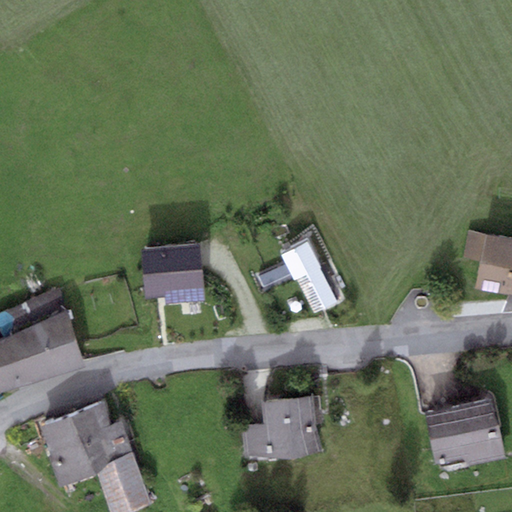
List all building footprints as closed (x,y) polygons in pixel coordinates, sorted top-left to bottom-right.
[(511,285),(511,236),(489,233),(489,234),(472,231),(468,253),(485,256),(480,279),(511,285)] [(297,273),(315,308),(338,296),(334,287),(332,287),(320,264),(321,263),(308,236),(283,249),(295,274),(297,273)] [(197,242),(147,246),(150,289),(169,287),(170,298),(201,295),(197,242)] [(0,377),(3,384),(81,359),(67,308),(23,327),(0,339),(0,377)] [(322,420),(319,394),(267,399),(269,421),(272,421),(274,444),(292,443),(293,449),(318,443),(312,420),(322,420)] [(486,398),(428,410),(430,419),(432,419),(439,455),(465,449),(470,458),(502,451),(496,423),(491,423),(486,398)] [(47,424),(45,425),(62,477),(100,464),(130,452),(120,420),(107,424),(101,399),(55,418),(53,416),(45,419),(47,424)] [(274,446),(274,444),(272,421),(269,421),(247,423),(249,449),(274,446)] [(148,499),(130,452),(100,464),(115,511),(148,499)]
